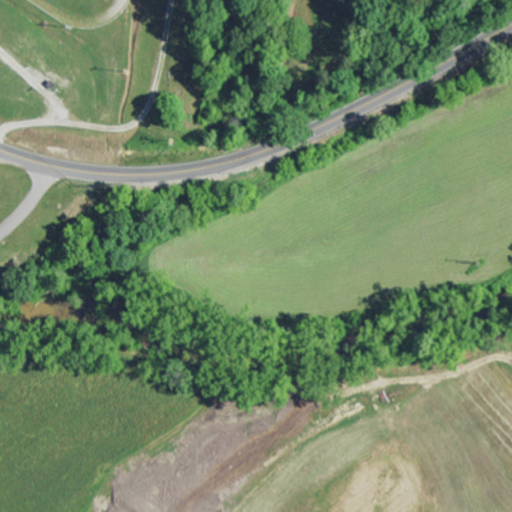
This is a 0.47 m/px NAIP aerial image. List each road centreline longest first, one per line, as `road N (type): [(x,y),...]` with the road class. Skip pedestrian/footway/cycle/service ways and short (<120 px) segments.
road 1 (primary): [(511,24),(303,134),(207,168),(91,172),(0,150)]
road 2 (residential): [(0,126),(105,131),(135,124),(152,93),(173,0)]
road 3 (residential): [(303,134),(280,89),(292,0)]
